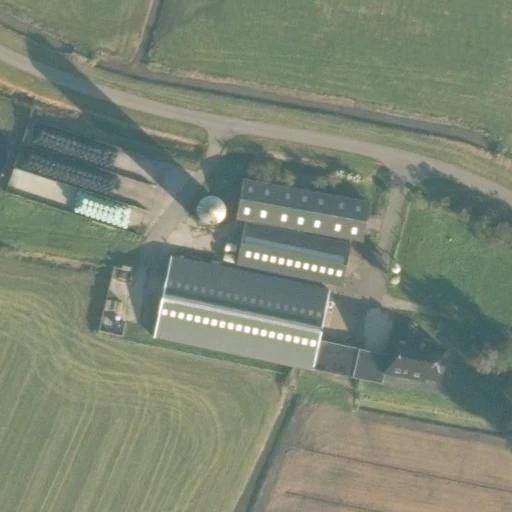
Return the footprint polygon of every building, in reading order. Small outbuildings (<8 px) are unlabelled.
[(29,117),(8,190),(124,223),(129,206),(146,211),(154,182),(137,177),(145,151),(29,117)] [(361,243),(368,204),(242,182),(235,221),(361,243)] [(341,288),(350,247),(244,225),(235,266),(341,288)] [(358,351),(318,342),(328,292),(169,258),(152,338),(311,372),(311,371),(352,379),(358,351)] [(386,356),(358,351),(352,379),(381,386),(383,375),(422,383),(423,380),(439,383),(445,352),(429,349),(430,346),(390,337),(386,356)]
